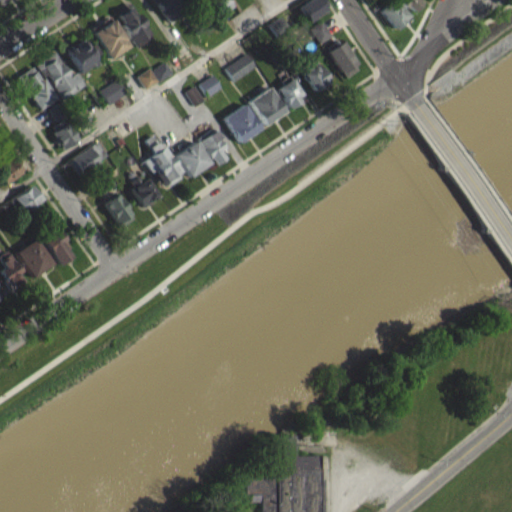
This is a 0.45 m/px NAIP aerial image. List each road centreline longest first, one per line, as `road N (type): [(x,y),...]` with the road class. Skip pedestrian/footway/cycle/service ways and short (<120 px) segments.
road 1 (residential): [(402,81),(0,348)]
road 2 (residential): [(118,267),(0,94)]
road 3 (residential): [(511,251),(416,104)]
road 4 (residential): [(511,412),(394,511)]
road 5 (residential): [(402,81),(434,35),(491,0)]
